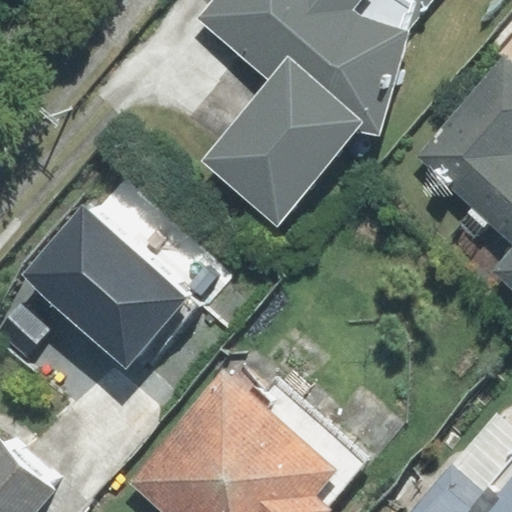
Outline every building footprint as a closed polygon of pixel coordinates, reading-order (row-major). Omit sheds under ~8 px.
[(221,149),(293,218),(389,114),(407,130),(432,7),(439,0),(226,0),(216,11),(287,79),(221,149)] [(511,65),(429,153),(511,231),(511,259),(505,267),(511,273),(511,65)] [(212,289),(104,197),(48,263),(155,355),(212,289)] [(361,465),(239,360),(141,475),(183,511),(355,511),(363,504),(343,487),(361,465)] [(511,511),(511,413),(428,511),(511,511)] [(0,511),(55,511),(83,483),(29,432),(3,459),(0,455),(0,511)]
